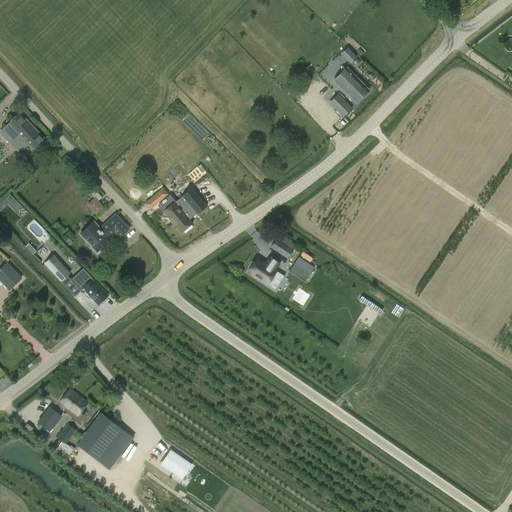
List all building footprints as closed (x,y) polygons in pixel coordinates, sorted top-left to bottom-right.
[(347,68),(334,81),(348,95),(356,103),(369,91),(347,68)] [(352,108),(343,100),(338,94),(337,95),(328,103),(343,117),(352,108)] [(46,142),(47,141),(20,112),(0,131),(0,133),(27,161),(32,155),(46,142)] [(160,175),(138,195),(145,202),(164,185),(161,182),(164,179),(160,175)] [(168,194),(163,188),(144,204),(150,210),(168,194)] [(90,194),(95,199),(95,198),(99,202),(102,198),(95,190),(90,194)] [(9,193),(0,202),(0,211),(8,203),(16,210),(22,204),(9,193)] [(181,233),(193,223),(175,202),(163,212),(181,233)] [(121,236),(129,229),(119,219),(115,215),(100,229),(94,223),(80,235),(87,242),(88,241),(93,246),(91,248),(98,256),(103,250),(101,248),(110,240),(107,237),(115,229),(121,236)] [(280,235),(272,247),(288,258),(297,245),(280,235)] [(70,274),(53,255),(44,264),(48,268),(61,282),(70,274)] [(307,262),(299,256),(290,271),(298,276),(307,262)] [(251,268),(249,272),(267,284),(275,270),(279,263),(269,257),(265,263),(258,258),(255,262),(255,261),(250,268),(251,268)] [(22,278),(7,263),(0,269),(0,281),(9,291),(22,278)] [(82,289),(83,288),(87,291),(86,292),(98,305),(108,296),(96,283),(95,283),(92,279),(93,279),(83,268),(71,280),(81,290),(82,289)] [(378,314),(381,310),(362,296),(359,300),(378,314)] [(0,389),(2,392),(10,383),(2,377),(0,379),(0,389)] [(86,402),(70,390),(61,402),(76,414),(86,402)] [(50,432),(62,417),(49,407),(38,421),(50,432)] [(133,438),(102,413),(77,445),(109,469),(133,438)] [(107,418),(115,423),(118,420),(110,414),(107,418)] [(58,438),(62,441),(54,452),(65,461),(73,450),(66,444),(76,431),(68,424),(67,425),(58,438)] [(196,466),(175,453),(167,466),(182,476),(185,471),(191,474),(196,466)]
